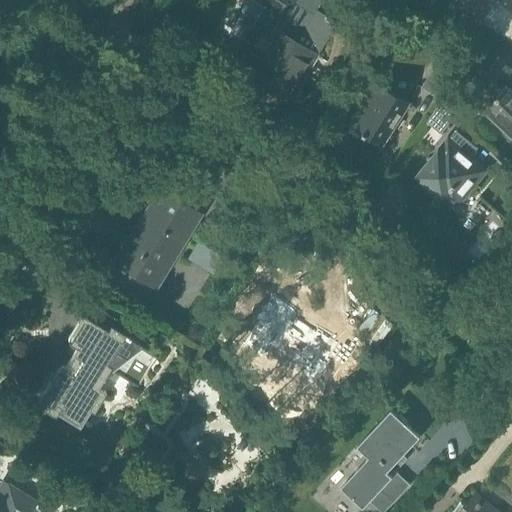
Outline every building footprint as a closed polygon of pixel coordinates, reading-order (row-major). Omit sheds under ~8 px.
[(260,60),(262,62),(299,85),(318,54),(337,23),(316,9),(321,0),(257,0),(266,6),(252,28),(272,41),(260,60)] [(474,40),(473,40),(463,57),(489,74),(501,56),(478,42),(474,40)] [(444,101),(460,77),(439,62),(422,87),(444,101)] [(475,90),(488,103),(484,108),(511,135),(511,88),(507,83),(503,88),(490,75),(475,90)] [(377,80),(350,123),(385,144),(411,102),(377,80)] [(441,102),(428,123),(441,134),(456,116),(441,102)] [(455,129),(416,176),(442,197),(451,185),(463,195),(484,169),(469,157),(477,147),(455,129)] [(116,260),(115,261),(155,286),(156,284),(155,284),(185,235),(184,234),(196,214),(198,215),(199,214),(159,189),(158,190),(159,191),(129,239),(128,239),(127,241),(128,241),(123,250),(122,249),(121,251),(116,260)] [(278,297),(243,339),(301,390),(338,350),(278,297)] [(111,327),(108,331),(82,315),(69,337),(69,338),(68,339),(68,340),(68,341),(69,342),(69,343),(70,344),(71,345),(71,346),(72,346),(36,405),(56,417),(58,414),(79,427),(90,410),(93,412),(106,392),(98,388),(110,369),(137,386),(156,355),(129,339),(130,338),(126,335),(126,336),(111,327)] [(342,487),(364,507),(370,501),(381,511),(384,511),(410,485),(396,471),(408,459),(403,455),(420,437),(392,410),(358,446),(370,457),(342,487)] [(0,511),(47,511),(48,510),(8,485),(0,498),(0,511)] [(497,511),(475,494),(467,504),(463,501),(453,511),(497,511)]
